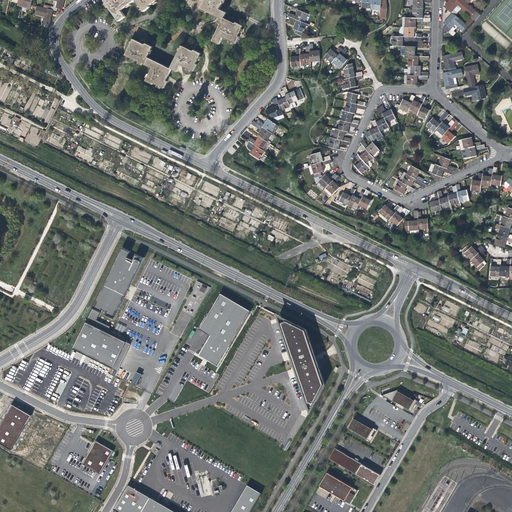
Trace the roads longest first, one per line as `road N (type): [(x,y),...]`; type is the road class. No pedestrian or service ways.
road 1 (residential): [(431,87),(378,93),(346,161),(351,176),(406,200),(505,155)]
road 2 (residential): [(206,165),(109,119),(88,100),(51,44),(58,20),(83,0)]
road 3 (residential): [(106,511),(130,464),(134,425),(52,411),(0,382)]
road 4 (residential): [(411,266),(206,165)]
road 5 (tertiary): [(313,314),(120,218)]
road 6 (tertiary): [(120,218),(68,317),(0,361)]
road 7 (residential): [(206,165),(276,84),(278,26)]
road 8 (unclassified): [(452,383),(420,417),(365,511)]
road 9 (tertiary): [(120,218),(0,159)]
road 10 (tertiary): [(276,511),(339,405)]
